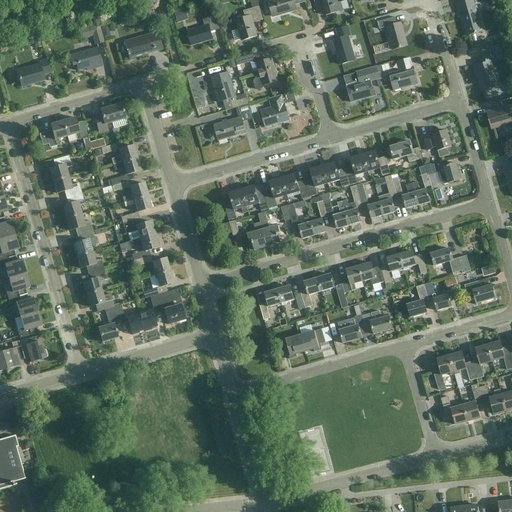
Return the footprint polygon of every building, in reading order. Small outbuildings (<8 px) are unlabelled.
[(305,2),(304,0),(272,0),(269,1),(273,17),(297,10),(295,4),(305,2)] [(322,0),(327,16),(344,11),(344,10),(349,8),(347,1),(339,3),(338,0),(322,0)] [(483,32),(474,1),(455,6),(459,19),(462,18),(467,36),(483,32)] [(237,21),(242,40),(257,36),(253,23),(264,20),(260,7),(244,12),(246,18),(237,21)] [(189,8),(177,12),(181,23),(193,19),(189,8)] [(221,29),(217,16),(204,19),(206,27),(188,32),(192,46),(214,40),(211,32),(221,29)] [(393,25),(391,18),(378,22),(377,21),(373,22),(375,31),(387,27),(394,50),(408,46),(401,23),(393,25)] [(105,43),(100,24),(81,30),(83,40),(93,37),(95,46),(105,43)] [(102,27),(104,36),(110,34),(108,26),(102,27)] [(334,41),(341,65),(356,61),(349,37),(352,36),(349,26),(337,30),(339,39),(334,41)] [(163,50),(158,33),(125,42),(130,59),(163,50)] [(502,51),(500,45),(491,47),(493,53),(502,51)] [(103,67),(98,48),(70,56),(73,66),(76,65),(78,71),(93,67),(94,70),(103,67)] [(261,62),(258,52),(236,59),(238,66),(249,62),(257,63),(260,71),(254,72),(256,79),(255,79),(253,82),(256,89),(258,90),(263,89),(264,86),(279,82),(272,59),(261,62)] [(476,66),(483,91),(498,87),(491,62),(493,62),(491,54),(478,58),(480,65),(476,66)] [(414,68),(413,68),(411,58),(398,62),(400,71),(390,74),(394,91),(418,84),(414,68)] [(51,73),(47,60),(39,62),(40,65),(17,71),(22,87),(45,81),(43,75),(51,73)] [(229,63),(231,69),(237,67),(235,61),(229,63)] [(360,84),(347,87),(351,103),(375,96),(371,82),(380,80),(378,72),(377,67),(357,73),(359,78),(360,84)] [(236,98),(229,73),(212,78),(219,103),(231,99),(231,102),(225,104),(226,111),(236,108),(249,104),(246,95),(236,98)] [(260,119),(263,118),(266,128),(290,121),(285,105),(282,96),(270,100),(272,108),(261,111),(261,112),(259,113),(260,119)] [(488,113),(493,129),(511,123),(511,122),(508,110),(511,108),(511,98),(501,102),(503,108),(488,113)] [(94,117),(99,134),(109,131),(107,125),(126,119),(122,104),(100,111),(102,115),(94,117)] [(219,141),(247,133),(243,122),(253,119),(249,104),(236,108),(239,118),(215,126),(215,128),(210,129),(209,131),(211,139),(214,141),(219,139),(219,141)] [(63,122),(67,137),(76,134),(78,140),(88,137),(84,122),(77,124),(75,118),(63,122)] [(45,152),(51,150),(50,148),(61,145),(59,139),(67,137),(63,122),(51,125),(52,131),(40,135),(43,146),(45,152)] [(452,147),(447,131),(434,135),(435,138),(430,139),(430,138),(424,140),(427,151),(433,149),(433,148),(437,147),(440,158),(449,156),(447,149),(452,147)] [(104,139),(90,143),(92,149),(92,150),(106,146),(104,139)] [(413,150),(411,141),(390,147),(394,160),(408,156),(410,163),(422,159),(419,148),(413,150)] [(120,149),(118,144),(101,149),(102,154),(120,149)] [(114,166),(123,163),(137,159),(134,146),(120,150),(121,156),(112,159),(114,166)] [(363,155),(368,172),(381,169),(383,176),(391,174),(386,157),(378,159),(376,151),(363,155)] [(356,176),(368,172),(363,155),(351,159),(353,166),(346,169),(350,186),(358,183),(356,176)] [(53,182),(69,177),(66,169),(72,167),(69,156),(53,161),(56,168),(50,169),(53,182)] [(141,171),(137,159),(123,163),(114,166),(115,171),(125,168),(127,175),(141,171)] [(444,167),(442,161),(426,166),(428,176),(440,172),(444,185),(461,180),(457,164),(444,167)] [(350,186),(346,169),(338,171),(336,163),(323,167),(328,184),(340,180),(343,188),(350,186)] [(419,168),(425,188),(431,186),(426,166),(419,168)] [(316,187),(328,184),(323,167),(311,170),(313,178),(305,180),(310,197),(318,195),(316,187)] [(112,186),(129,181),(127,175),(125,175),(125,176),(108,181),(110,187),(112,186)] [(310,197),(305,180),(297,183),(295,175),(283,179),(287,195),(300,192),(302,200),(310,197)] [(397,196),(392,180),(391,176),(385,178),(390,195),(379,198),(380,203),(384,216),(396,212),(392,199),(392,200),(391,198),(397,196)] [(66,198),(82,194),(79,183),(71,186),(69,177),(53,182),(57,194),(65,192),(66,198)] [(392,180),(397,196),(403,194),(398,178),(392,180)] [(275,199),(287,195),(283,179),(270,182),(272,190),(265,192),(270,209),(277,207),(275,199)] [(129,181),(112,186),(114,192),(128,188),(128,189),(131,188),(129,181)] [(412,183),(418,206),(430,202),(427,189),(421,191),(418,182),(412,183)] [(407,209),(418,206),(412,183),(407,185),(409,194),(403,196),(407,209)] [(125,203),(134,200),(148,196),(145,184),(131,188),(133,195),(123,198),(125,203)] [(357,186),(363,206),(369,204),(363,184),(357,186)] [(357,208),(363,206),(357,186),(351,188),(355,203),(349,205),(347,201),(343,202),(349,226),(361,222),(357,210),(357,208)] [(270,209),(265,192),(257,195),(255,187),(242,191),(247,207),(259,204),(262,211),(270,209)] [(235,211),(247,207),(242,191),(230,194),(232,202),(224,204),(229,221),(237,219),(235,211)] [(332,200),(341,198),(339,191),(331,194),(332,200)] [(67,219),(82,215),(79,206),(85,204),(82,194),(66,198),(68,205),(63,207),(67,219)] [(152,209),(148,196),(134,200),(125,203),(126,208),(136,205),(138,213),(152,209)] [(330,199),(323,201),(328,216),(334,214),(330,200),(330,199)] [(321,218),(328,216),(323,201),(317,203),(321,218)] [(338,229),(349,226),(343,202),(338,203),(341,214),(334,216),(338,229)] [(372,219),(384,216),(380,203),(368,206),(372,219)] [(288,206),(291,219),(293,226),(299,224),(294,204),(288,206)] [(285,221),(291,219),(288,206),(282,208),(285,221)] [(270,228),(268,221),(265,212),(259,214),(261,223),(268,247),(281,243),(279,234),(281,234),(279,226),(270,228)] [(121,218),(123,224),(135,220),(140,219),(138,213),(121,218)] [(78,236),(93,232),(90,221),(84,223),(82,215),(67,219),(70,231),(76,230),(78,236)] [(0,240),(15,236),(11,222),(6,223),(5,218),(0,219),(0,240)] [(140,239),(156,235),(152,222),(137,226),(135,220),(123,224),(126,235),(138,232),(140,239)] [(315,236),(327,232),(323,220),(311,223),(315,236)] [(230,223),(234,237),(240,235),(236,221),(230,223)] [(229,223),(227,224),(223,225),(226,235),(232,233),(229,223)] [(255,251),(268,247),(261,223),(254,225),(257,232),(248,235),(250,242),(252,241),(255,251)] [(303,239),(315,236),(311,223),(306,224),(299,226),(303,239)] [(77,257),(93,252),(91,244),(96,242),(93,232),(78,236),(79,243),(74,244),(77,257)] [(159,248),(156,235),(140,239),(128,243),(130,247),(142,244),(144,252),(132,255),(133,258),(134,261),(146,258),(151,256),(149,251),(159,248)] [(0,261),(16,256),(14,251),(19,250),(15,236),(0,240),(0,247),(1,252),(0,252),(0,261)] [(453,260),(450,249),(431,254),(435,266),(450,262),(453,274),(462,271),(463,274),(472,272),(467,256),(453,260)] [(414,257),(412,251),(400,255),(404,269),(419,264),(422,275),(428,273),(422,255),(414,257)] [(89,274),(104,269),(101,259),(96,261),(93,252),(77,257),(81,269),(87,267),(89,274)] [(387,286),(393,284),(389,273),(404,269),(400,255),(387,258),(390,266),(382,269),(387,286)] [(9,279),(26,274),(22,260),(17,261),(16,256),(0,261),(0,269),(0,270),(6,268),(9,279)] [(151,256),(146,258),(134,261),(136,267),(152,262),(151,256)] [(156,275),(170,271),(166,259),(152,263),(156,275)] [(359,267),(363,282),(372,280),(373,285),(385,282),(381,267),(373,269),(372,263),(359,267)] [(496,274),(494,266),(487,267),(490,276),(496,274)] [(355,285),(363,282),(359,267),(347,270),(348,276),(341,278),(343,285),(345,293),(356,290),(355,285)] [(86,295),(102,291),(100,282),(107,280),(104,269),(89,274),(90,280),(83,283),(86,295)] [(168,292),(166,286),(173,284),(170,271),(156,275),(160,288),(158,288),(157,288),(143,292),(145,299),(150,297),(156,295),(168,292)] [(9,300),(27,295),(26,290),(30,288),(26,274),(9,279),(13,291),(7,292),(9,300)] [(120,277),(122,283),(128,281),(126,275),(120,277)] [(345,293),(343,285),(335,287),(331,275),(318,278),(322,292),(336,288),(342,309),(349,307),(345,294),(345,293)] [(310,295),(322,292),(318,278),(305,282),(307,290),(301,292),(306,309),(313,306),(310,295)] [(450,287),(461,286),(460,278),(450,280),(450,287)] [(493,286),(480,289),(478,282),(465,286),(469,301),(475,299),(477,305),(497,299),(493,286)] [(424,285),(428,300),(433,298),(437,311),(452,307),(449,295),(436,299),(432,283),(424,285)] [(423,301),(428,300),(424,285),(417,287),(421,302),(407,305),(411,318),(427,314),(423,301)] [(282,304),(294,300),(290,287),(278,290),(282,304)] [(269,308),(282,304),(278,290),(265,294),(269,308)] [(104,295),(102,291),(86,295),(90,307),(96,306),(98,312),(113,308),(111,300),(113,300),(111,293),(104,295)] [(156,295),(158,301),(169,298),(168,292),(156,295)] [(295,294),(300,310),(306,309),(301,292),(295,294)] [(20,318),(37,313),(33,298),(29,300),(27,295),(9,300),(11,308),(17,306),(20,318)] [(161,312),(158,301),(156,295),(150,297),(155,313),(161,312)] [(165,310),(169,325),(185,320),(181,306),(182,305),(181,300),(175,302),(177,306),(165,310)] [(270,318),(266,302),(259,303),(264,320),(270,318)] [(116,308),(120,320),(125,319),(121,306),(116,308)] [(119,338),(114,325),(120,323),(116,311),(115,308),(105,311),(110,326),(99,329),(103,343),(119,338)] [(145,331),(152,328),(152,327),(157,326),(153,311),(140,315),(144,329),(145,331)] [(382,319),(379,312),(362,317),(366,330),(372,329),(374,335),(393,330),(389,317),(382,319)] [(20,339),(39,333),(37,328),(42,327),(37,313),(20,318),(24,329),(18,331),(20,339)] [(140,331),(144,329),(140,315),(128,319),(132,333),(133,334),(140,332),(140,331)] [(349,329),(340,331),(343,344),(362,338),(361,332),(366,330),(362,317),(347,321),(349,329)] [(306,355),(322,350),(321,344),(326,343),(322,329),(300,336),(306,355)] [(290,359),(306,355),(300,336),(279,342),(283,355),(288,354),(290,359)] [(19,342),(25,360),(30,358),(31,363),(46,359),(41,342),(29,345),(27,339),(19,342)] [(20,361),(25,360),(19,342),(12,344),(14,349),(2,353),(7,370),(21,366),(20,361)] [(503,349),(501,342),(489,345),(493,361),(495,366),(499,365),(498,360),(505,358),(509,370),(511,369),(511,354),(510,347),(503,349)] [(481,365),(493,361),(489,345),(476,349),(479,360),(472,362),(477,379),(484,377),(481,365)] [(477,379),(472,362),(466,364),(462,353),(450,356),(454,372),(467,369),(470,381),(477,379)] [(442,375),(454,372),(450,356),(437,360),(441,371),(434,373),(439,390),(446,388),(442,375)] [(511,378),(511,379),(511,381),(511,392),(502,395),(507,411),(511,409),(511,378)] [(486,386),(485,382),(479,384),(480,388),(484,405),(491,404),(494,415),(507,411),(502,395),(490,398),(487,386),(486,386)] [(484,405),(480,388),(479,384),(471,386),(476,402),(469,404),(468,401),(463,403),(468,422),(481,418),(478,407),(484,405)] [(452,409),(448,397),(441,399),(446,416),(453,414),(456,425),(468,422),(463,403),(458,404),(458,407),(452,409)] [(158,412),(135,417),(136,425),(134,425),(142,461),(148,460),(150,469),(165,466),(166,472),(201,464),(197,445),(213,441),(203,399),(175,406),(179,423),(188,421),(194,446),(161,453),(157,436),(170,434),(166,417),(160,418),(158,412)] [(87,415),(56,424),(73,483),(97,476),(89,448),(95,446),(87,415)] [(15,436),(11,437),(9,428),(0,430),(0,490),(16,485),(15,482),(26,479),(17,448),(19,447),(15,436)] [(511,511),(511,501),(499,503),(500,511),(511,511)]
